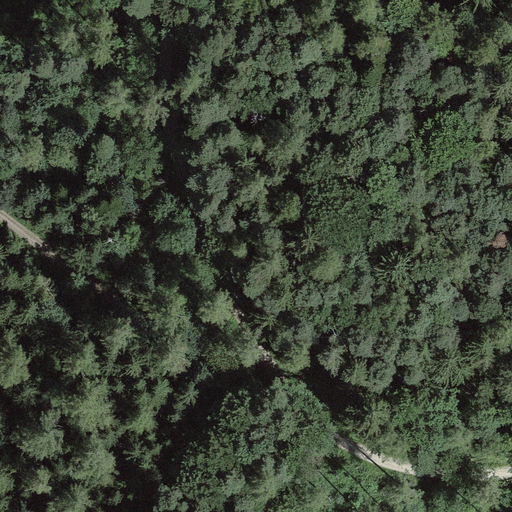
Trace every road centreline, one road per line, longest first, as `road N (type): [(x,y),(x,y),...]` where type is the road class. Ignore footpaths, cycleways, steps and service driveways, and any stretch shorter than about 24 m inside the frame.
road 1 (track): [(511,474),(490,478),(385,462),(274,387),(234,307),(167,118),(167,34),(180,0)]
road 2 (track): [(274,387),(164,338),(0,220)]
